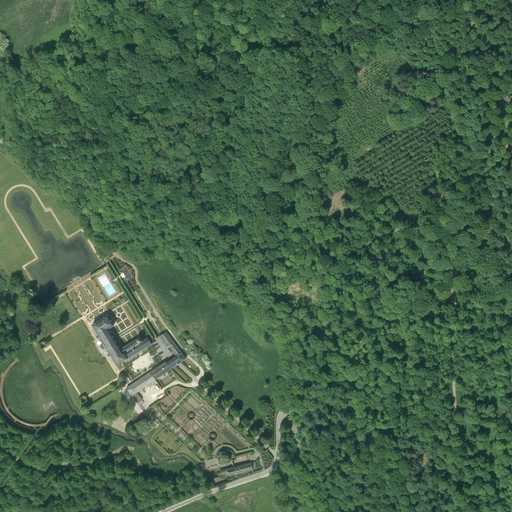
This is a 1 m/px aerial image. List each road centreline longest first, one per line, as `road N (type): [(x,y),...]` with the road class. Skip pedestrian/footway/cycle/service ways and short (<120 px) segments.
road 1 (track): [(0,149),(89,221),(197,372),(196,387),(174,387),(146,406),(155,419),(205,472),(217,454),(251,456),(262,481)]
road 2 (track): [(511,279),(464,268),(450,283),(454,395),(499,511)]
road 3 (tertiary): [(330,511),(284,419),(272,474),(179,511)]
